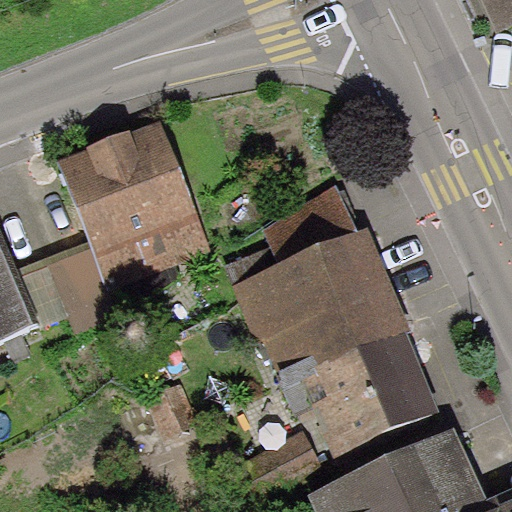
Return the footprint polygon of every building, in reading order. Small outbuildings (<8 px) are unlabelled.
[(511,0),(481,0),(495,32),(511,24),(511,0)] [(90,243),(109,293),(212,253),(160,123),(60,162),(90,243)] [(265,232),(280,267),(359,235),(336,185),(265,232)] [(412,334),(370,230),(359,235),(280,267),(233,286),(260,351),(267,348),(285,391),(302,384),(334,460),(441,415),(408,335),(412,334)] [(109,293),(90,243),(10,274),(34,328),(36,332),(115,307),(109,293)] [(10,274),(0,250),(0,343),(34,328),(10,274)] [(184,386),(151,399),(168,439),(201,425),(184,386)] [(493,511),(488,502),(456,431),(310,497),(316,511),(493,511)] [(321,467),(306,433),(242,463),(258,497),(321,467)] [(511,511),(511,491),(488,502),(493,511),(511,511)]
